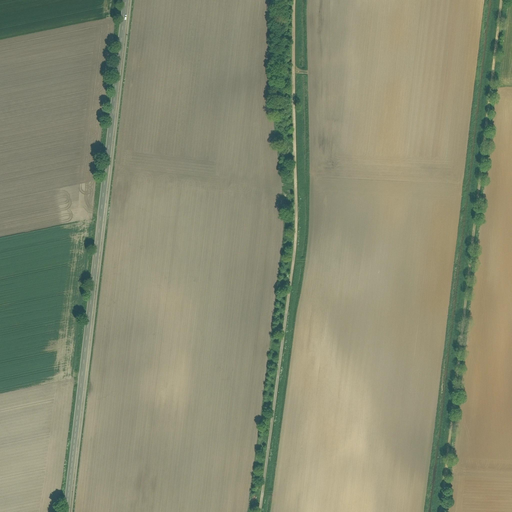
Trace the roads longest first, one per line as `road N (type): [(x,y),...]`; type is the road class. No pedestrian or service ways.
road 1 (secondary): [(126,0),(67,511)]
road 2 (track): [(497,0),(439,511)]
road 3 (track): [(259,511),(292,218),(293,0)]
